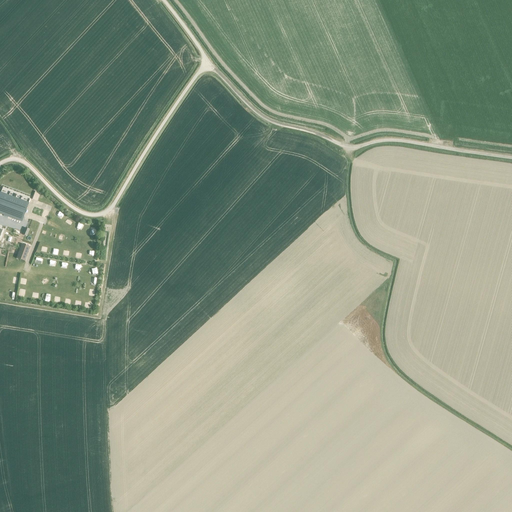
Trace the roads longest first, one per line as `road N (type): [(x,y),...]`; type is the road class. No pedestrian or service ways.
road 1 (unclassified): [(511,157),(395,139),(340,145),(257,113),(207,63)]
road 2 (unclassified): [(0,163),(24,162),(78,211),(105,212),(207,63)]
